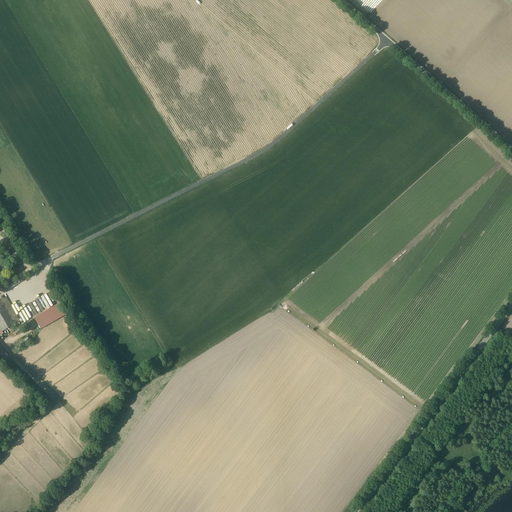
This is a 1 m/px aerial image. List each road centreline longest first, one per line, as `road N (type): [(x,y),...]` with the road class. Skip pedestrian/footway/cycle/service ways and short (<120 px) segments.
road 1 (unclassified): [(0,285),(271,144),(387,41)]
road 2 (unclassified): [(356,511),(511,304)]
road 3 (unclassified): [(511,148),(387,41)]
